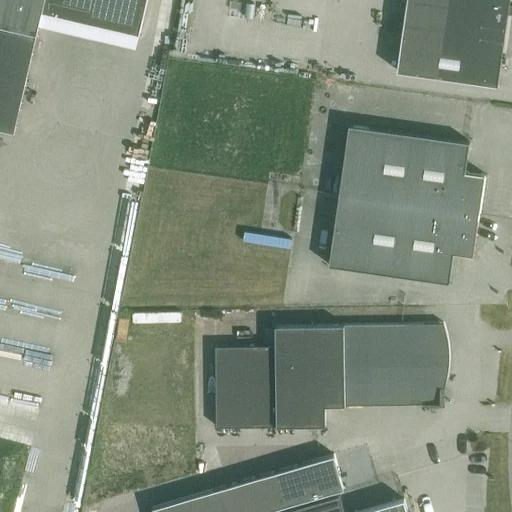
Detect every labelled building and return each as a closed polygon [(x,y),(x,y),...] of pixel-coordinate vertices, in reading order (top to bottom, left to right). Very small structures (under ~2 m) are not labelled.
[(0,0),(0,127),(15,131),(42,11),(120,29),(127,0),(0,0)] [(143,37),(149,0),(139,0),(133,35),(143,37)] [(509,0),(405,0),(396,70),(497,85),(507,14),(511,15),(511,11),(511,5),(508,5),(509,0)] [(338,194),(478,215),(484,174),(464,171),(469,141),(348,124),(338,194)] [(473,259),(478,215),(338,194),(328,265),(449,282),(453,252),(473,259)] [(301,268),(301,294),(309,294),(309,269),(301,268)] [(218,349),(219,426),(325,425),(324,405),(440,404),(440,387),(443,387),(446,379),(447,371),(448,363),(448,355),(448,347),(447,339),(445,331),(443,323),(423,323),(274,325),(275,348),(218,349)] [(335,454),(272,472),(282,506),(345,488),(335,454)] [(272,472),(233,483),(241,511),(261,511),(282,506),(272,472)] [(241,511),(233,483),(152,506),(153,511),(241,511)] [(345,511),(340,493),(273,511),(345,511)] [(408,511),(404,498),(356,511),(408,511)]
